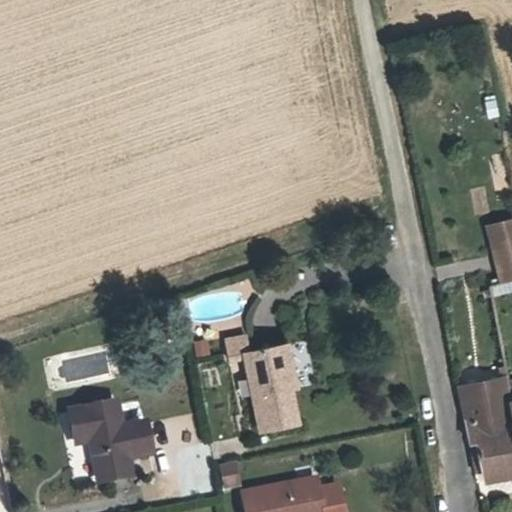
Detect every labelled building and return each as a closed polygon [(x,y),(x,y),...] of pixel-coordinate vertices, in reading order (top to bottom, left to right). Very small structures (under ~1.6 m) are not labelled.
[(511,218),(488,224),(493,241),(511,236),(511,218)] [(511,236),(493,241),(503,283),(511,280),(511,236)] [(230,355),(246,352),(249,351),(246,336),(226,340),(230,355)] [(207,340),(194,343),(196,355),(209,353),(207,340)] [(249,351),(246,352),(263,430),(297,423),(290,389),(295,388),(286,344),(249,351)] [(507,384),(506,376),(482,381),(483,386),(460,391),(461,393),(471,443),(470,443),(476,473),(483,472),(483,471),(511,466),(511,410),(510,403),(507,384)] [(482,381),(459,386),(460,391),(483,386),(482,381)] [(129,475),(126,457),(125,452),(149,447),(144,423),(120,427),(115,402),(69,411),(75,442),(90,439),(98,481),(129,475)] [(125,452),(126,457),(150,452),(149,447),(125,452)] [(234,464),(222,467),(225,487),(238,484),(234,464)] [(511,476),(511,466),(483,471),(483,472),(485,481),(511,476)] [(241,494),(244,511),(343,511),(338,486),(318,490),(316,479),(241,494)]
